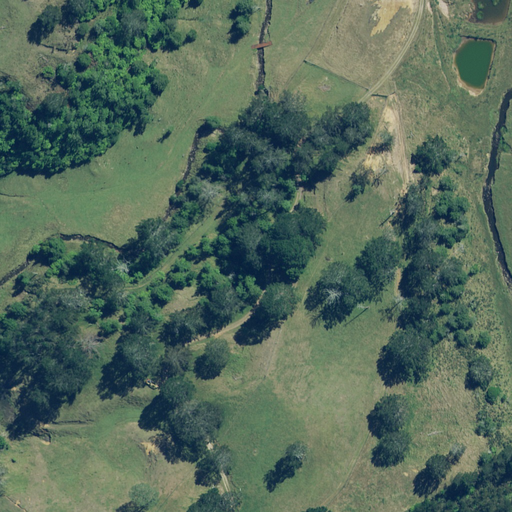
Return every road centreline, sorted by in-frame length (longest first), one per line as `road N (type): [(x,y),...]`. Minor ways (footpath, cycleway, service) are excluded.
road 1 (track): [(388,0),(371,61),(333,118),(299,150),(290,217),(258,250),(247,296),(215,327),(157,355),(160,428),(202,488),(206,511)]
road 2 (track): [(0,363),(19,350),(54,295),(159,276),(228,202),(283,110),(319,0)]
